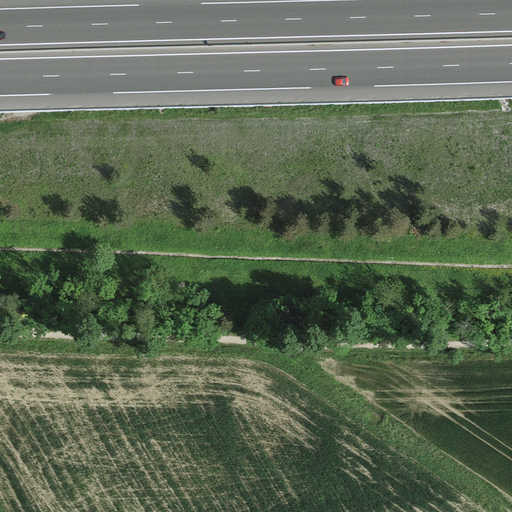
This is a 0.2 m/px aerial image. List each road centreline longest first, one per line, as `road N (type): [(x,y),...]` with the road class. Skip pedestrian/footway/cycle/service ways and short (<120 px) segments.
road 1 (motorway): [(0,80),(511,65)]
road 2 (motorway): [(511,11),(0,26)]
